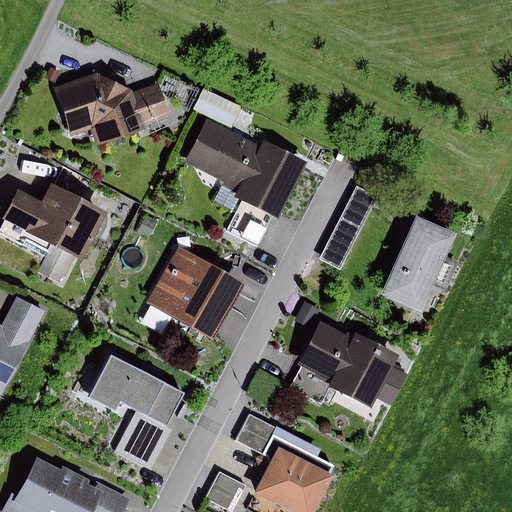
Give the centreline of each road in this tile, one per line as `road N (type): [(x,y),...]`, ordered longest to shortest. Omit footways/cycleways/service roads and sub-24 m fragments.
road 1 (residential): [(336,179),(162,511)]
road 2 (unclassified): [(62,0),(0,109)]
